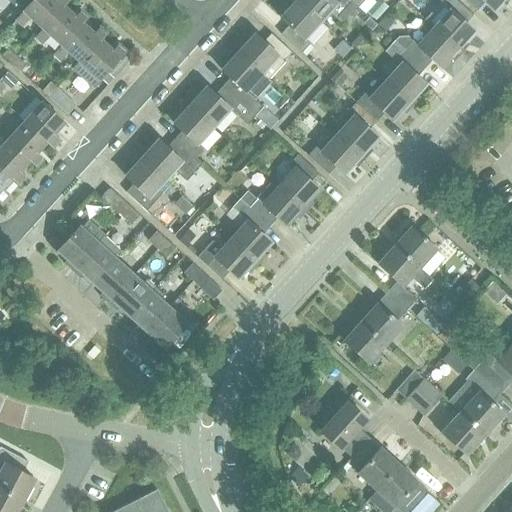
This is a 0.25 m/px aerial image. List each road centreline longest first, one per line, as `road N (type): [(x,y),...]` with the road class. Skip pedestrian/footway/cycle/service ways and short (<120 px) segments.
road 1 (tertiary): [(204,443),(213,377),(242,333),(398,165)]
road 2 (residential): [(13,234),(204,21)]
road 3 (residential): [(161,376),(13,234)]
road 4 (tertiary): [(398,165),(511,41)]
road 5 (residential): [(511,269),(398,165)]
road 6 (residential): [(474,493),(378,405)]
